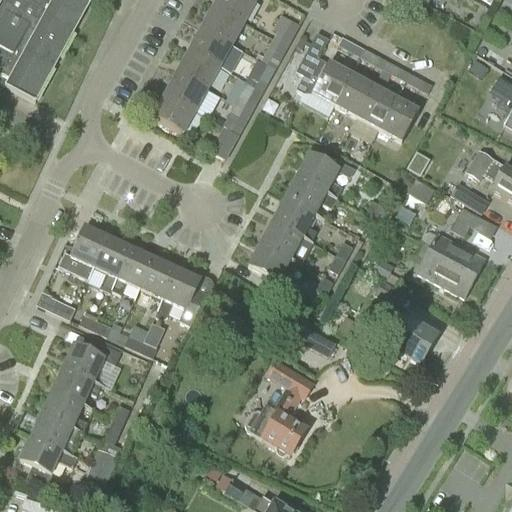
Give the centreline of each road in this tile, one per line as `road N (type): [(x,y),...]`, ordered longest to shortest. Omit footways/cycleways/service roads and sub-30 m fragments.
road 1 (tertiary): [(387,511),(511,312)]
road 2 (residential): [(0,305),(58,172),(88,146)]
road 3 (residential): [(88,146),(87,111),(150,0)]
road 4 (residential): [(202,208),(88,146)]
